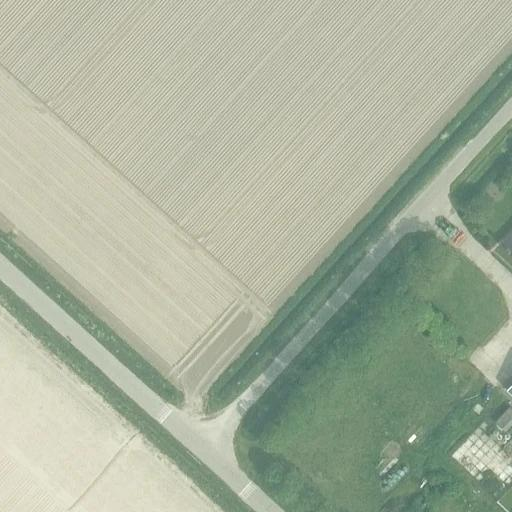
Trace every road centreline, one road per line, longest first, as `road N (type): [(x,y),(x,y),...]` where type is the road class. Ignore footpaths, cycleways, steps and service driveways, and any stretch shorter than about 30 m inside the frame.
road 1 (unclassified): [(203,448),(511,107)]
road 2 (tertiary): [(203,448),(0,263)]
